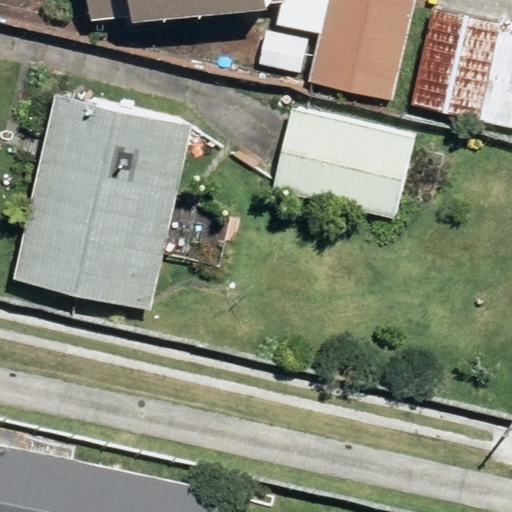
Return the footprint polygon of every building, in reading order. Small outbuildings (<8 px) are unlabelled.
[(303,76),(387,94),(407,0),(75,0),(77,12),(128,7),(129,17),(275,3),(273,18),(313,28),(303,76)] [(404,99),(511,120),(511,19),(424,2),(404,99)] [(2,274),(143,303),(182,117),(40,88),(2,274)] [(265,187),(388,214),(406,131),(283,104),(265,187)] [(206,511),(212,485),(0,440),(0,511),(206,511)]
